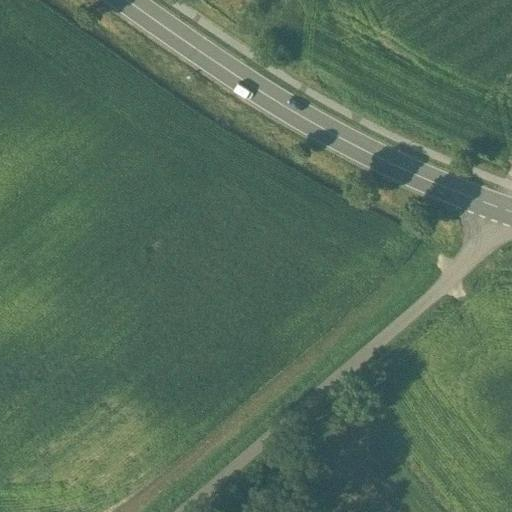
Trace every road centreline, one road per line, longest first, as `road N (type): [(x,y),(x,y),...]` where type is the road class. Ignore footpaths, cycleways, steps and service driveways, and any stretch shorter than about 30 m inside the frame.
road 1 (unclassified): [(190,511),(360,363),(470,253),(501,209)]
road 2 (secondary): [(501,209),(288,109),(127,0)]
